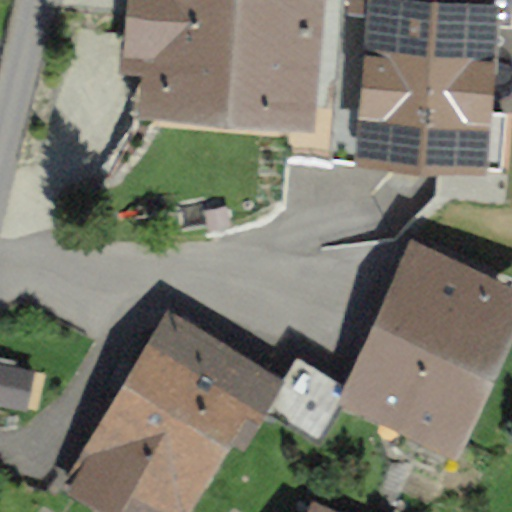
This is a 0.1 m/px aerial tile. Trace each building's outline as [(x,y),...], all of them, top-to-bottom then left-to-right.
[(288,0),(124,0),(118,75),(282,88),(288,0)] [(488,0),(355,0),(349,147),(482,153),(488,0)] [(506,292),(419,250),(350,393),(437,435),(506,292)] [(155,511),(174,511),(259,370),(168,316),(78,466),(155,511)] [(330,511),(309,502),(303,511),(330,511)]
